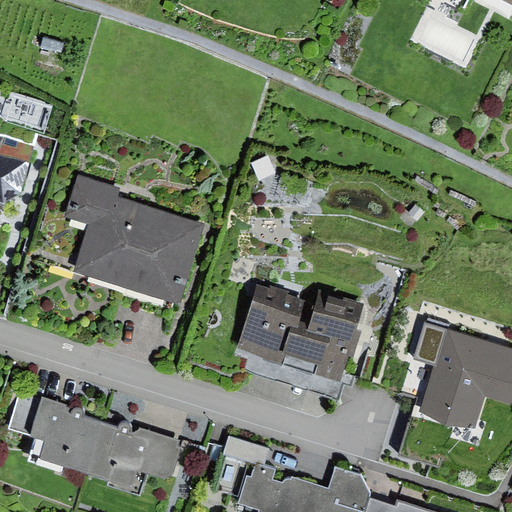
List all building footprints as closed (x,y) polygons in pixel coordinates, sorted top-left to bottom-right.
[(511,0),(470,0),(511,21),(511,0)] [(64,42),(43,37),(41,46),(62,51),(64,42)] [(30,160),(0,150),(0,200),(19,193),(30,160)] [(269,154),(252,161),(259,178),(276,171),(269,154)] [(117,188),(75,175),(61,220),(83,227),(69,273),(180,307),(205,225),(114,197),(117,188)] [(416,204),(410,212),(419,220),(425,212),(416,204)] [(310,304),(253,287),(232,355),(338,387),(364,304),(320,290),(310,304)] [(511,401),(511,347),(425,321),(414,358),(433,364),(419,410),(475,427),(485,394),(511,402),(511,401)] [(41,451),(90,467),(103,421),(85,415),(84,409),(77,408),(72,411),(65,402),(43,395),(31,431),(46,436),(41,451)] [(120,426),(103,421),(90,467),(139,482),(145,463),(172,471),(182,439),(140,426),(132,429),(131,424),(124,422),(120,426)] [(230,434),(224,452),(256,462),(264,464),(270,447),(230,434)] [(364,511),(371,495),(365,477),(340,469),(332,492),(287,477),(282,482),(274,480),(277,469),(264,464),(256,462),(252,476),(245,478),(238,504),(257,509),(256,511),(364,511)] [(371,495),(364,511),(439,511),(404,501),(399,507),(371,495)]
